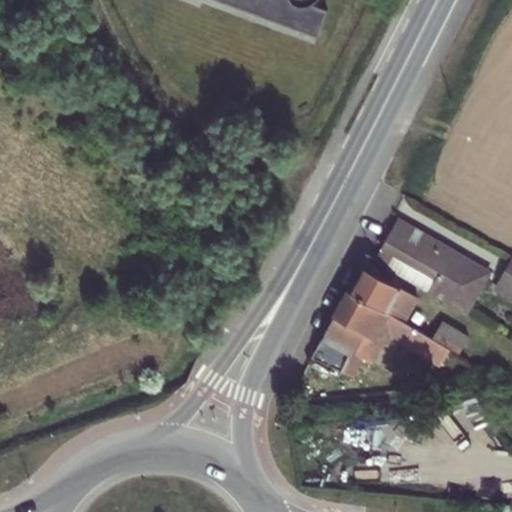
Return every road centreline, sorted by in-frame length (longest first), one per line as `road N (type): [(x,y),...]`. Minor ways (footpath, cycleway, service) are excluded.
road 1 (track): [(337,197),(293,168),(227,149),(160,115),(98,25),(95,0)]
road 2 (tertiary): [(439,0),(299,269)]
road 3 (tertiary): [(299,269),(192,407),(125,447)]
road 4 (tertiary): [(245,478),(245,395),(299,269)]
road 5 (secondary): [(245,478),(196,448),(125,447)]
